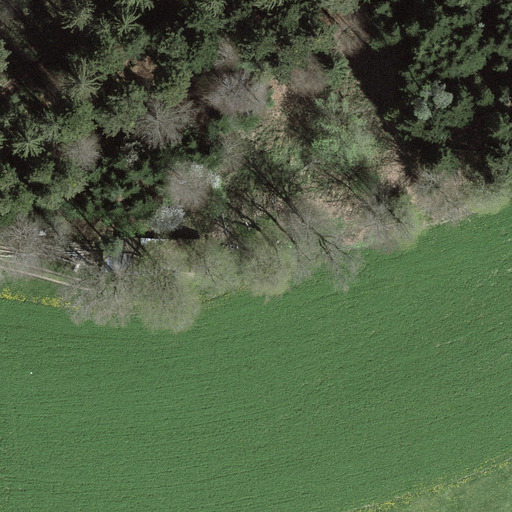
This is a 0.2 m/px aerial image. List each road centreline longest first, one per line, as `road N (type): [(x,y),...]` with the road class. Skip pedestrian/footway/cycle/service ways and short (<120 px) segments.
road 1 (track): [(0,244),(90,254),(166,239)]
road 2 (track): [(0,88),(103,0)]
